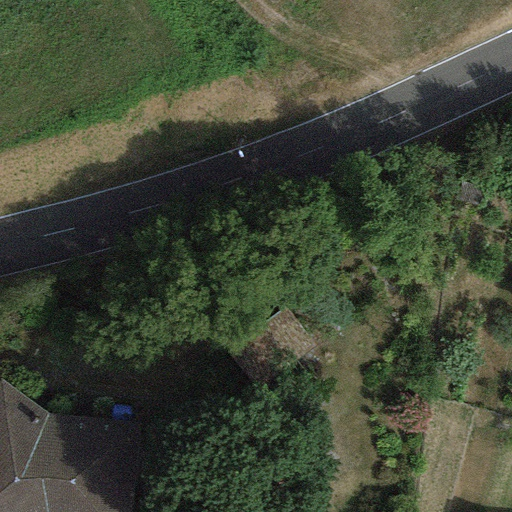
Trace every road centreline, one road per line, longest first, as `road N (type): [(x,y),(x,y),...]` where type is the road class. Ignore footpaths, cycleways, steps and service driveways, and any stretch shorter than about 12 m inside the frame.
road 1 (secondary): [(0,249),(343,140),(511,62)]
road 2 (track): [(407,113),(270,0)]
